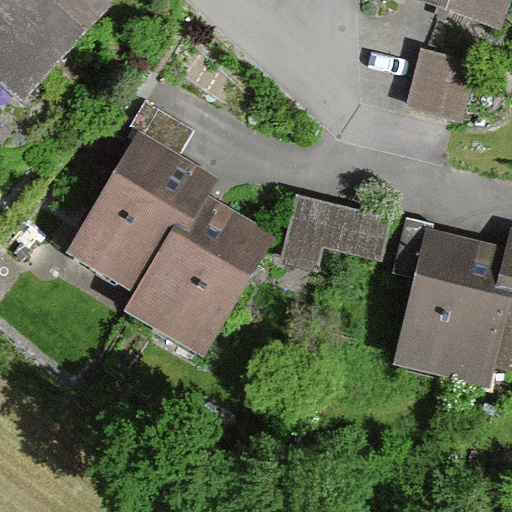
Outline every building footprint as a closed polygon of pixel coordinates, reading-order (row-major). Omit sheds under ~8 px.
[(0,0),(0,83),(24,106),(114,13),(100,0),(0,0)] [(511,0),(410,0),(505,32),(511,9),(511,0)] [(484,63),(413,52),(401,114),(474,125),(484,63)] [(205,199),(214,179),(140,136),(66,264),(140,307),(205,199)] [(396,216),(298,195),(287,242),(386,263),(396,216)] [(272,239),(205,199),(140,307),(125,330),(193,371),(272,239)] [(511,246),(422,223),(385,369),(479,393),(483,376),(511,262),(511,246)] [(511,262),(483,376),(511,382),(511,262)]
